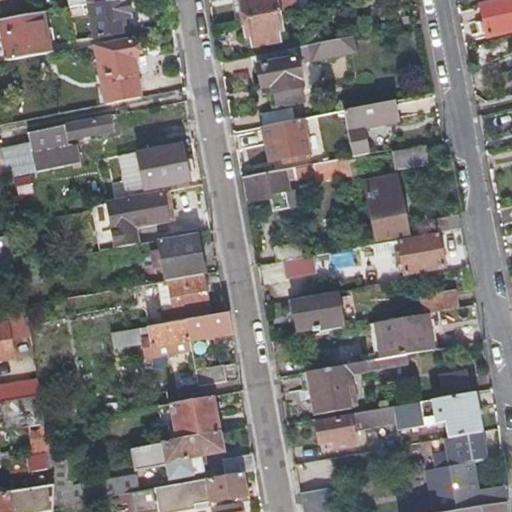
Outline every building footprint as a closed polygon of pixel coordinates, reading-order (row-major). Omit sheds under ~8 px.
[(90,8),(129,1),(128,0),(69,0),(71,11),(90,8)] [(242,0),(240,0),(245,23),(280,15),(281,15),(278,0),(242,0)] [(511,0),(489,0),(479,2),(483,18),(487,34),(511,28),(511,0)] [(132,21),(129,1),(90,8),(91,17),(93,25),(96,41),(121,37),(121,35),(132,32),(130,22),(132,21)] [(71,11),(73,20),(91,17),(90,8),(71,11)] [(280,15),(245,23),(249,38),(255,37),(257,46),(280,42),(277,32),(283,31),(281,20),(280,15)] [(9,64),(30,60),(52,57),(44,16),(0,23),(9,64)] [(301,47),(312,45),(322,43),(320,30),(298,35),(301,47)] [(322,43),(312,45),(314,59),(356,51),(353,36),(322,43)] [(133,63),(135,63),(137,62),(132,44),(95,51),(106,107),(140,100),(133,63)] [(300,62),(314,59),(312,45),(301,47),(297,48),(299,58),(300,62)] [(261,66),(299,58),(297,48),(259,56),(261,66)] [(275,85),(277,96),(279,106),(306,101),(303,86),(305,86),(300,62),(299,58),(261,66),(265,87),(275,85)] [(345,111),(348,122),(349,130),(354,156),(371,153),(366,129),(398,122),(394,101),(345,111)] [(264,116),(267,127),(295,121),(293,110),(264,116)] [(342,123),(348,122),(345,111),(295,121),(267,127),(264,128),(271,162),(286,158),(288,164),(312,159),(305,127),(315,125),(316,129),(342,123)] [(32,147),(32,150),(60,144),(78,140),(92,137),(114,133),(111,117),(29,133),(32,147)] [(172,146),(170,138),(169,130),(135,136),(138,153),(172,146)] [(94,149),(92,137),(78,140),(80,152),(94,149)] [(34,159),(62,153),(60,144),(32,150),(34,159)] [(34,159),(32,150),(32,147),(2,153),(8,180),(37,174),(34,159)] [(424,163),(422,155),(420,147),(388,153),(391,170),(424,163)] [(193,177),(192,178),(190,178),(184,148),(140,157),(146,191),(194,183),(193,177)] [(62,153),(34,159),(37,174),(65,169),(62,153)] [(270,201),(271,207),(273,212),(292,208),(287,181),(319,174),(316,164),(245,177),(251,205),(270,201)] [(326,189),(326,183),(324,178),(315,180),(317,191),(326,189)] [(377,240),(391,237),(405,234),(392,179),(365,184),(377,240)] [(137,228),(152,225),(167,223),(162,195),(103,205),(112,252),(140,246),(137,228)] [(432,234),(438,233),(461,229),(459,217),(430,223),(432,234)] [(446,268),(438,233),(432,234),(374,244),(376,255),(393,252),(396,266),(402,265),(403,274),(446,268)] [(163,268),(166,283),(203,276),(204,276),(196,237),(158,243),(160,251),(152,253),(155,270),(163,268)] [(303,257),(302,250),(300,243),(274,248),(277,262),(303,257)] [(0,260),(0,280),(17,278),(16,270),(13,258),(0,260)] [(28,268),(16,270),(17,278),(19,288),(31,286),(28,268)] [(166,318),(168,326),(212,318),(203,276),(166,283),(133,289),(136,301),(168,294),(166,288),(172,288),(177,316),(166,318)] [(459,309),(457,301),(456,293),(430,297),(433,313),(459,309)] [(332,294),(313,298),(294,301),(298,330),(320,326),(321,332),(339,329),(332,294)] [(423,298),(426,314),(427,314),(433,313),(430,297),(423,298)] [(0,321),(0,361),(11,359),(5,330),(15,328),(17,341),(29,338),(23,309),(1,312),(3,321),(0,321)] [(433,351),(427,314),(426,314),(377,323),(383,359),(415,354),(433,351)] [(212,318),(168,326),(114,336),(117,352),(152,346),(155,359),(176,355),(174,347),(191,344),(192,351),(198,350),(196,342),(231,336),(227,315),(212,318)] [(363,347),(330,353),(333,368),(366,362),(363,347)] [(306,373),(333,368),(330,353),(329,350),(302,354),(306,373)] [(416,361),(415,354),(383,359),(366,362),(333,368),(306,373),(302,377),(304,392),(309,394),(312,415),(352,408),(350,397),(349,390),(354,389),(352,382),(347,382),(346,374),(416,361)] [(202,355),(194,357),(196,370),(205,369),(202,355)] [(226,384),(225,376),(223,369),(197,374),(200,389),(226,384)] [(0,382),(0,413),(31,411),(29,381),(0,382)] [(447,438),(482,432),(484,432),(477,393),(395,406),(397,419),(399,431),(444,423),(447,438)] [(49,404),(53,429),(78,425),(73,399),(49,404)] [(179,443),(219,435),(218,431),(220,428),(218,418),(215,417),(212,400),(172,407),(179,443)] [(319,443),(325,442),(331,441),(333,450),(355,446),(352,431),(363,429),(363,426),(397,419),(395,406),(349,414),(349,418),(315,424),(319,443)] [(30,430),(34,460),(45,459),(51,458),(47,427),(30,430)] [(487,461),(482,432),(447,438),(452,467),(473,464),(487,461)] [(0,444),(13,443),(11,433),(0,434),(0,444)] [(222,455),(219,435),(179,443),(130,452),(135,473),(165,467),(168,482),(202,475),(199,459),(222,455)] [(223,463),(226,478),(240,476),(256,473),(253,457),(223,463)] [(45,459),(34,460),(28,461),(30,475),(47,471),(45,459)] [(56,505),(56,507),(56,510),(104,501),(139,494),(136,481),(71,492),(70,484),(118,476),(115,460),(67,470),(66,464),(52,467),(55,489),(56,505)] [(461,511),(507,505),(505,488),(479,492),(473,464),(452,467),(429,472),(435,511),(461,511)] [(135,473),(118,476),(70,484),(71,492),(136,481),(135,473)] [(195,511),(194,507),(245,497),(240,476),(226,478),(139,494),(104,501),(106,507),(115,505),(116,511),(195,511)] [(300,494),(303,507),(334,501),(331,488),(300,494)] [(15,511),(16,511),(56,505),(55,489),(0,497),(0,511),(15,511)] [(303,507),(303,511),(336,511),(334,501),(303,507)]
